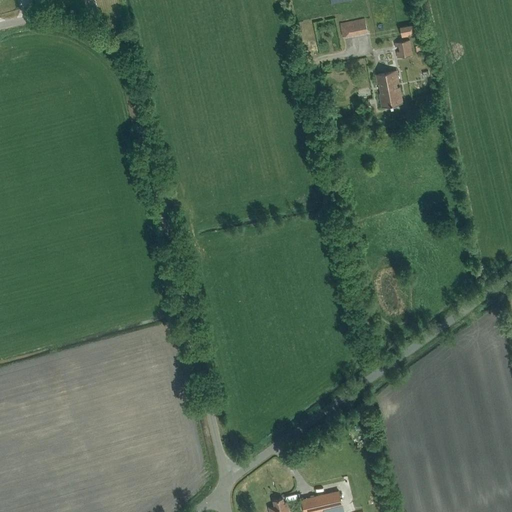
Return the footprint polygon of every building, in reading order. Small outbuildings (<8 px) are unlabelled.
[(364,18),(340,23),(343,37),(367,32),(364,18)] [(399,51),(396,52),(397,57),(412,54),(410,40),(394,43),(395,47),(398,46),(399,51)] [(396,70),(375,74),(377,84),(381,84),(382,92),(379,93),(381,107),(403,103),(400,87),(395,87),(394,83),(399,82),(396,70)] [(339,490),(301,498),(304,511),(313,511),(342,505),(339,490)] [(283,498),(273,500),(274,505),(269,507),(270,511),(289,511),(287,502),(284,503),(283,498)]
